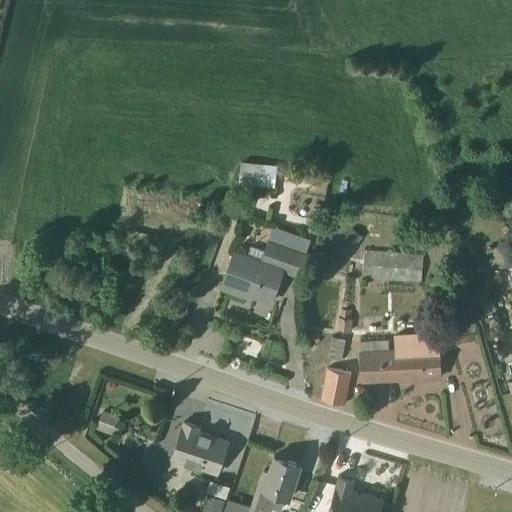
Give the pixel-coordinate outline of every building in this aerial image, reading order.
[(240,162),(238,182),(273,186),(276,164),(240,162)] [(91,211),(108,211),(109,184),(92,183),(91,211)] [(312,206),(308,231),(316,232),(321,207),(312,206)] [(234,249),(221,285),(245,294),(247,291),(270,300),(281,270),(296,275),(310,238),(272,225),(263,250),(250,245),(247,253),(234,249)] [(362,237),(350,228),(341,239),(352,248),(362,237)] [(364,249),(362,276),(420,281),(422,254),(364,249)] [(336,330),(351,331),(352,318),(350,317),(350,309),(339,309),(339,316),(336,317),(336,330)] [(362,350),(363,379),(439,375),(436,329),(393,333),(394,348),(362,350)] [(345,338),(336,336),(332,357),(340,359),(345,338)] [(387,339),(360,341),(360,349),(388,347),(387,339)] [(321,397),(344,402),(350,373),(329,368),(321,397)] [(117,415),(102,409),(95,427),(110,433),(117,415)] [(198,425),(184,421),(172,457),(216,473),(227,440),(196,430),(198,425)] [(263,468),(251,506),(265,511),(269,511),(272,506),(280,509),(284,496),(288,497),(300,463),(273,454),(268,470),(263,468)] [(353,478),(338,474),(326,511),(377,511),(382,497),(351,488),(353,478)] [(229,486),(209,479),(205,490),(225,497),(229,486)] [(220,511),(224,498),(207,492),(200,511),(196,511),(183,507),(181,511),(220,511)] [(226,501),(222,511),(248,511),(249,510),(226,501)]
